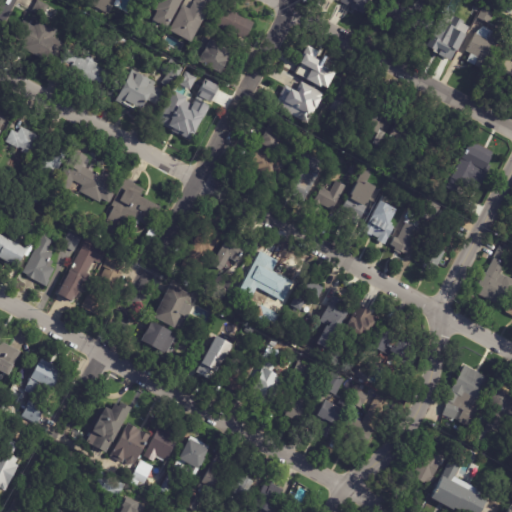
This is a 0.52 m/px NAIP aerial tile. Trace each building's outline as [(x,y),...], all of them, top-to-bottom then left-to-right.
[(39,0),(52,7),(45,18),(32,11),(39,0)] [(115,0),(117,1),(116,2),(117,2),(110,15),(92,5),(94,0),(115,0)] [(185,0),(170,29),(148,17),(154,5),(160,8),(164,0),(185,0)] [(216,0),(194,41),(171,29),(186,0),(216,0)] [(375,0),(371,9),(354,0),(375,0)] [(400,20),(389,15),(395,1),(409,7),(412,0),(423,0),(420,8),(434,14),(426,32),(400,20)] [(450,0),(465,0),(460,10),(448,4),(450,0)] [(247,33),(233,26),(230,31),(210,21),(213,14),(212,13),(217,4),(234,12),(235,11),(240,14),(239,15),(256,24),(250,34),(247,33)] [(491,24),(490,24),(479,17),(485,6),(497,13),(491,24)] [(463,42),(455,59),(444,53),(447,48),(433,41),(440,28),(445,31),(451,18),(457,21),(458,17),(472,24),(463,42)] [(25,21),(36,27),(39,20),(60,31),(56,38),(66,44),(54,65),(24,48),(26,44),(16,38),(25,21)] [(483,26),(504,38),(485,72),(467,62),(471,54),(467,52),(481,25),(483,26)] [(119,37),(129,42),(125,51),(115,46),(119,37)] [(202,62),(214,39),(236,51),(225,74),(202,62)] [(319,54),(315,60),(322,64),(325,58),(335,63),(332,68),(335,70),(334,73),(336,74),(327,90),(321,87),(320,90),(292,75),(307,48),(319,54)] [(83,59),(86,61),(87,59),(90,58),(94,59),(95,62),(99,65),(98,66),(112,74),(106,84),(98,80),(94,87),(70,73),(66,79),(56,74),(69,51),(83,59)] [(511,94),(506,91),(511,81),(511,76),(496,67),(503,57),(511,62),(511,94)] [(169,88),(163,83),(169,76),(163,72),(173,60),(187,72),(177,83),(175,81),(169,88)] [(190,63),(196,67),(192,74),(186,70),(190,63)] [(143,74),(159,82),(156,87),(167,92),(160,106),(150,102),(144,115),(118,102),(121,94),(113,91),(118,78),(128,83),(134,70),(143,74)] [(224,88),(219,98),(215,96),(205,115),(201,113),(188,138),(172,130),(179,115),(176,113),(187,91),(198,96),(208,76),(226,85),(224,88)] [(296,91),(284,86),(274,106),(308,122),(322,93),(300,82),(296,91)] [(350,87),(362,94),(353,111),(344,106),(340,114),(330,109),(344,84),(350,87)] [(371,97),(381,102),(382,99),(394,105),(380,134),(369,128),(370,125),(356,118),(368,96),(371,97)] [(418,124),(426,128),(414,151),(391,140),(403,116),(418,124)] [(258,142),(266,123),(272,126),(274,123),(305,137),(295,159),(258,142)] [(29,156),(22,152),(24,149),(21,147),(19,149),(7,142),(14,131),(19,134),(22,127),(43,139),(32,157),(29,156)] [(447,138),(460,145),(446,170),(425,158),(437,137),(440,139),(442,135),(447,138)] [(68,151),(69,152),(56,178),(38,169),(51,143),(68,151)] [(331,164),(318,157),(324,146),(336,153),(331,164)] [(77,150),(90,158),(85,167),(102,177),(105,172),(115,177),(113,181),(121,185),(110,204),(103,200),(101,204),(81,192),(84,186),(75,181),(72,187),(59,180),(76,150),(77,150)] [(286,170),(285,172),(284,172),(282,175),(283,175),(278,186),(249,171),(253,162),(252,161),(257,152),(267,157),(267,155),(276,160),(277,157),(290,163),(286,170)] [(485,153),(493,157),(489,166),(491,167),(479,189),(460,180),(467,165),(463,163),(469,152),(480,158),(483,152),(485,153)] [(317,159),(324,162),(320,169),(323,170),(307,202),(288,192),(307,154),(317,159)] [(394,170),(400,157),(407,161),(401,173),(394,170)] [(354,162),(364,167),(357,182),(347,177),(354,162)] [(448,188),(443,196),(427,186),(434,175),(450,184),(448,188)] [(136,184),(146,190),(142,196),(164,209),(152,229),(141,222),(137,230),(122,221),(115,235),(101,226),(127,179),(136,184)] [(333,210),(324,205),(322,207),(314,204),(327,180),(336,184),(338,181),(348,187),(335,211),(333,210)] [(349,220),(340,215),(350,197),(353,199),(355,196),(354,195),(361,182),(367,185),(369,181),(379,187),(370,204),(368,203),(357,224),(349,220)] [(44,207),(43,209),(29,201),(38,186),(52,194),(44,207)] [(430,219),(422,215),(430,200),(444,208),(443,211),(446,213),(443,219),(439,217),(436,223),(430,219)] [(401,211),(393,226),(397,228),(387,245),(379,241),(380,239),(368,232),(384,202),(401,211)] [(407,220),(412,211),(418,214),(413,223),(407,220)] [(453,233),(445,229),(451,219),(459,223),(453,233)] [(213,226),(226,233),(217,250),(198,240),(207,222),(213,226)] [(413,228),(420,232),(406,256),(401,254),(400,256),(394,252),(395,249),(391,247),(395,238),(398,240),(406,224),(413,228)] [(74,251),(63,246),(70,232),(83,239),(75,252),(74,251)] [(51,249),(49,253),(54,256),(48,268),(55,271),(50,280),(51,281),(48,287),(23,274),(45,233),(56,239),(51,249)] [(0,236),(25,250),(27,251),(17,270),(0,260),(0,236)] [(83,291),(79,299),(78,298),(76,303),(61,295),(87,238),(109,249),(101,264),(95,261),(89,274),(92,276),(86,289),(84,288),(83,291)] [(245,248),(247,249),(240,263),(233,259),(225,272),(215,267),(229,240),(245,248)] [(447,253),(436,273),(424,267),(426,264),(418,259),(428,242),(447,253)] [(126,261),(120,272),(123,274),(101,317),(83,308),(91,291),(94,293),(107,268),(104,267),(111,252),(126,260),(126,261)] [(499,262),(506,266),(501,275),(511,280),(511,285),(505,299),(502,297),(497,307),(470,293),(481,273),(490,257),(499,262)] [(288,273),(299,279),(288,298),(277,292),(275,295),(269,292),(282,269),(288,273)] [(206,295),(213,282),(225,274),(236,280),(224,304),(206,295)] [(312,280),(321,285),(320,286),(325,289),(317,305),(308,301),(303,311),(292,306),(307,278),(312,280)] [(194,298),(190,306),(196,310),(190,321),(187,320),(180,332),(155,319),(172,286),(194,298)] [(511,318),(502,313),(511,294),(511,318)] [(342,300),(351,305),(349,308),(353,310),(331,351),(321,345),(331,327),(322,322),(336,297),(342,300)] [(370,311),(373,313),(372,314),(379,318),(369,338),(363,335),(357,346),(342,339),(360,306),(370,311)] [(284,316),(278,327),(270,322),(276,311),(284,316)] [(177,338),(168,355),(145,342),(156,322),(179,335),(177,338)] [(295,336),(300,325),(309,329),(304,340),(295,336)] [(393,332),(411,343),(400,362),(374,346),(385,327),(393,332)] [(228,357),(235,360),(237,355),(253,364),(237,395),(221,386),(228,373),(220,369),(224,363),(223,363),(217,373),(215,372),(210,382),(194,374),(200,363),(202,364),(216,337),(233,346),(228,357)] [(280,343),(278,346),(283,349),(276,362),(280,364),(275,372),(280,376),(279,378),(286,381),(270,407),(250,395),(264,372),(257,367),(274,339),(280,343)] [(0,340),(22,353),(15,366),(17,367),(11,377),(2,372),(0,376),(0,340)] [(298,358),(291,355),(295,348),(302,352),(298,358)] [(300,362),(313,370),(307,381),(294,373),(300,362)] [(41,365),(61,376),(49,399),(39,394),(35,402),(44,407),(35,425),(20,417),(31,396),(22,392),(28,381),(29,381),(39,364),(41,365)] [(375,371),(368,383),(357,376),(364,365),(375,371)] [(467,374),(486,384),(475,406),(473,405),(469,411),(476,415),(466,434),(442,421),(448,409),(445,407),(464,372),(467,374)] [(338,396),(325,390),(334,373),(346,380),(338,396)] [(306,414),(302,422),(284,412),(295,391),(302,395),(309,382),(321,388),(306,414)] [(511,389),(511,415),(510,414),(507,419),(499,414),(502,410),(492,404),(503,384),(511,389)] [(369,395),(371,396),(364,410),(359,408),(357,410),(353,408),(361,391),(369,395)] [(381,397),(389,401),(383,413),(388,416),(378,433),(376,432),(370,442),(365,439),(360,448),(341,437),(352,417),(363,423),(378,395),(381,397)] [(348,412),(349,413),(337,435),(333,432),(328,440),(319,435),(327,420),(322,418),(330,403),(348,412)] [(113,445),(111,444),(105,454),(90,446),(96,435),(93,433),(106,409),(112,412),(115,406),(119,408),(121,404),(132,409),(113,445)] [(138,431),(149,437),(133,465),(129,466),(126,464),(125,461),(123,460),(121,464),(109,457),(128,425),(138,431)] [(177,435),(181,436),(165,465),(162,464),(159,470),(142,461),(161,426),(177,435)] [(427,435),(437,440),(430,452),(420,447),(427,435)] [(19,459),(21,460),(18,466),(21,467),(8,493),(0,489),(0,450),(6,438),(21,446),(15,457),(19,459)] [(191,441),(208,450),(207,452),(209,454),(198,473),(197,473),(193,480),(173,468),(190,440),(191,441)] [(451,447),(431,488),(408,476),(420,451),(430,456),(437,441),(451,447)] [(211,499),(201,494),(203,492),(198,489),(217,455),(236,466),(219,496),(217,495),(214,501),(211,499)] [(485,496),(483,499),(490,503),(485,511),(462,511),(459,510),(458,511),(432,497),(455,455),(466,461),(459,474),(471,480),(470,483),(487,492),(485,496)] [(250,477),(249,479),(255,483),(245,500),(226,489),(238,469),(250,477)] [(170,476),(177,480),(168,497),(160,493),(170,476)] [(112,494),(103,490),(110,477),(127,486),(120,499),(112,494)] [(147,489),(153,477),(161,482),(155,493),(147,489)] [(282,490),(280,493),(283,495),(272,511),(245,511),(247,510),(250,511),(259,511),(261,510),(253,506),(264,486),(267,488),(270,484),(282,490)] [(203,501),(197,511),(186,506),(192,495),(203,501)] [(511,511),(511,503),(509,502),(503,511),(511,511)]
